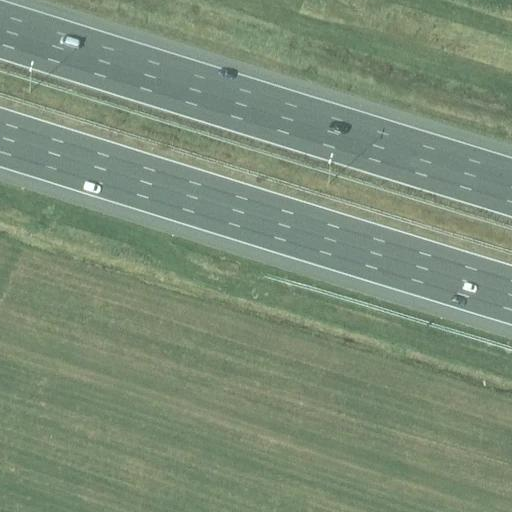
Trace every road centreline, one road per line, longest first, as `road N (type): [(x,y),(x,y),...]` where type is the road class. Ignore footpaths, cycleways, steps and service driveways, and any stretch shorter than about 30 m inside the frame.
road 1 (motorway): [(511,198),(0,34)]
road 2 (motorway): [(0,134),(511,293)]
